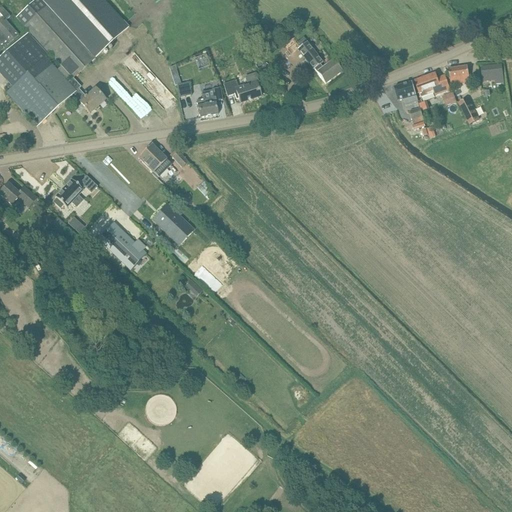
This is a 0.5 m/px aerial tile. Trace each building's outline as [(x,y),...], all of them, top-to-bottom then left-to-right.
[(102,0),(35,0),(16,17),(24,26),(25,25),(26,26),(72,79),(73,78),(128,29),(102,0)] [(29,33),(0,58),(0,74),(12,88),(6,93),(13,101),(37,127),(73,94),(81,102),(80,103),(90,114),(105,101),(98,93),(95,90),(86,97),(80,90),(82,88),(73,78),(72,79),(68,83),(46,59),(49,56),(29,33)] [(284,46),(291,55),(295,52),(299,47),(292,39),(284,46)] [(298,50),(313,71),(314,70),(319,77),(325,85),(342,71),(333,60),(322,68),(320,65),(322,63),(308,43),(298,50)] [(264,64),(261,69),(270,75),(273,69),(264,64)] [(502,64),(482,66),(483,81),(495,79),(503,78),(502,64)] [(175,67),(169,69),(172,77),(178,76),(175,67)] [(449,69),(451,85),(470,83),(467,67),(449,69)] [(236,81),(223,85),(224,88),(227,97),(234,95),(234,92),(236,92),(240,104),(261,97),(258,88),(256,82),(258,81),(255,73),(244,77),(247,85),(238,88),(236,81)] [(436,74),(415,82),(418,91),(419,94),(421,99),(435,94),(435,96),(450,91),(448,84),(445,76),(437,79),(436,74)] [(189,83),(177,86),(180,98),(191,96),(189,83)] [(413,83),(394,88),(397,98),(398,102),(410,98),(412,104),(418,102),(416,96),(415,92),(413,83)] [(203,101),(197,102),(198,109),(200,118),(217,115),(215,105),(215,102),(222,101),(220,88),(211,90),(211,91),(201,93),(203,101)] [(443,96),(446,106),(457,102),(453,92),(443,96)] [(458,103),(460,109),(470,124),(476,122),(479,121),(468,98),(458,103)] [(427,102),(420,104),(421,108),(422,112),(429,110),(427,102)] [(410,111),(414,124),(424,121),(422,112),(421,108),(410,111)] [(412,126),(414,130),(425,127),(424,122),(412,126)] [(428,129),(431,139),(436,137),(433,127),(428,129)] [(152,145),(138,159),(145,166),(160,179),(173,165),(159,152),(152,145)] [(172,157),(182,168),(188,163),(178,152),(172,157)] [(56,199),(53,203),(60,209),(63,205),(66,208),(72,203),(76,208),(83,201),(78,196),(83,191),(82,190),(84,187),(91,193),(97,187),(86,178),(81,184),(82,185),(79,188),(72,180),(55,198),(56,199)] [(0,195),(11,206),(17,199),(28,209),(37,199),(24,188),(19,194),(8,184),(3,189),(0,191),(0,195)] [(154,220),(153,220),(180,246),(194,232),(167,206),(167,207),(154,220)] [(74,218),(68,224),(78,234),(84,228),(74,218)] [(113,224),(99,240),(125,265),(132,258),(134,260),(142,252),(145,248),(137,241),(134,244),(113,224)] [(191,281),(186,286),(197,297),(202,291),(191,281)] [(20,474),(17,478),(22,483),(26,479),(20,474)]
